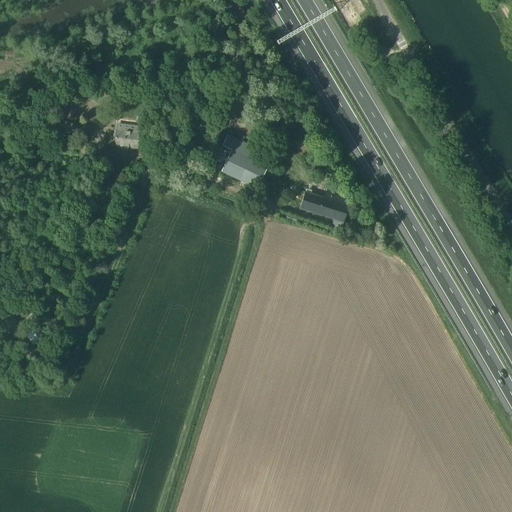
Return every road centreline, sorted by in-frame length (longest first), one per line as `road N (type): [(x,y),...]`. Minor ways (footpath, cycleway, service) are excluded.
road 1 (motorway): [(277,0),(511,397)]
road 2 (motorway): [(511,358),(300,0)]
road 3 (track): [(250,228),(162,511)]
road 4 (unclassified): [(511,230),(374,0)]
